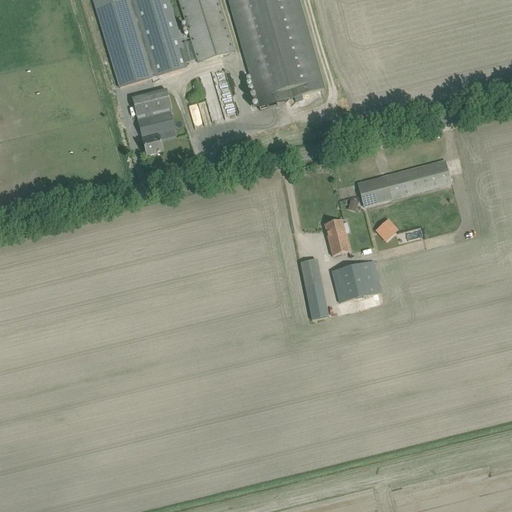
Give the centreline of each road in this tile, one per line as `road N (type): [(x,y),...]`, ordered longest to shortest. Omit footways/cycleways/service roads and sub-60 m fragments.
road 1 (unclassified): [(0,231),(317,152)]
road 2 (unclassified): [(511,103),(317,152)]
road 3 (unknown): [(205,180),(204,139),(280,107)]
